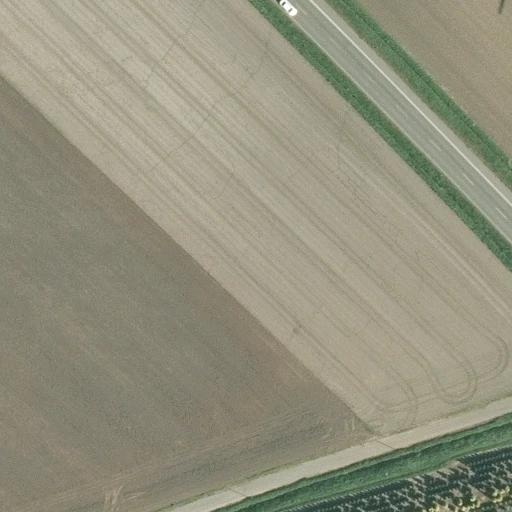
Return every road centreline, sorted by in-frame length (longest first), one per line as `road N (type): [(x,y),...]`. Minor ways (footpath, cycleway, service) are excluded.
road 1 (unclassified): [(511,406),(195,511)]
road 2 (secondary): [(511,225),(290,0)]
